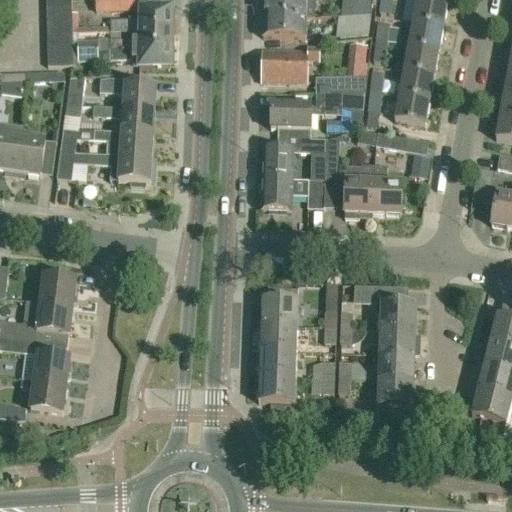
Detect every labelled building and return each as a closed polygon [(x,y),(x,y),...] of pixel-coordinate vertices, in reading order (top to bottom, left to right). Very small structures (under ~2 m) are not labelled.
[(72,9),(71,0),(46,0),(47,9),(72,9)] [(126,1),(97,1),(96,1),(96,17),(136,16),(136,0),(126,1)] [(264,1),(264,21),(293,21),(293,23),(306,24),(306,22),(315,22),(315,2),(324,2),(324,1),(290,0),(290,2),(264,1)] [(393,0),(380,0),(379,17),(391,18),(393,0)] [(352,2),(350,20),(371,18),(372,10),(376,10),(377,2),(352,2)] [(419,2),(414,27),(444,32),(448,8),(419,2)] [(47,9),(47,21),(72,21),(72,9),(47,9)] [(112,31),(112,35),(137,35),(141,35),(176,35),(176,13),(163,13),(161,13),(142,13),(142,16),(142,23),(112,23),(112,31)] [(72,21),(47,21),(48,34),(73,33),(72,21)] [(293,21),(264,21),(264,41),(305,42),(306,24),(293,23),(293,21)] [(378,27),(375,47),(388,48),(390,28),(378,27)] [(414,27),(410,51),(439,57),(444,32),(414,27)] [(48,34),(48,45),(73,45),(73,33),(48,34)] [(176,53),(176,35),(141,35),(141,44),(134,45),(134,43),(111,44),(111,54),(176,53)] [(77,44),(77,55),(78,55),(98,54),(98,44),(77,44)] [(73,45),(48,45),(48,58),(74,57),(73,45)] [(388,48),(375,47),(373,67),(386,68),(388,48)] [(308,51),(308,56),(263,55),(262,87),(307,89),(308,66),(319,66),(320,52),(308,51)] [(410,51),(405,76),(435,81),(439,57),(410,51)] [(111,54),(111,65),(133,65),(133,64),(141,64),(141,72),(176,71),(176,53),(111,54)] [(78,55),(77,55),(77,65),(98,65),(98,54),(78,55)] [(261,56),(252,56),(252,87),(261,87),(261,56)] [(74,57),(48,58),(49,69),(74,68),(74,57)] [(372,76),(370,96),(382,98),(385,78),(372,76)] [(435,81),(405,76),(401,100),(430,105),(435,81)] [(27,88),(26,78),(1,79),(1,89),(27,88)] [(51,78),(26,78),(27,88),(51,88),(51,78)] [(70,83),(68,95),(83,97),(85,82),(70,83)] [(315,99),(316,99),(341,98),(351,98),(351,82),(316,83),(315,99)] [(126,88),(126,85),(110,83),(100,85),(99,98),(124,99),(123,113),(155,116),(157,90),(126,88)] [(511,95),(506,95),(502,119),(511,121),(511,95)] [(382,98),(370,96),(367,116),(380,117),(382,98)] [(311,143),(311,135),(312,135),(312,120),(312,118),(341,119),(341,114),(363,117),(365,98),(351,98),(341,98),(316,99),(316,110),(272,109),(272,134),(278,134),(291,134),(290,142),(311,143)] [(430,105),(401,100),(396,124),(426,130),(430,105)] [(65,120),(80,122),(81,111),(67,109),(65,120)] [(93,112),(93,121),(122,124),(122,137),(153,140),(155,116),(123,113),(93,112)] [(511,121),(502,119),(497,144),(511,146),(511,121)] [(77,146),(78,135),(63,133),(62,144),(77,146)] [(107,160),(137,163),(152,164),(153,140),(122,137),(94,136),(94,146),(108,147),(107,160)] [(408,157),(410,143),(379,138),(377,151),(408,157)] [(0,139),(0,175),(6,176),(6,179),(15,180),(20,142),(0,139)] [(41,181),(46,146),(20,142),(15,180),(25,181),(25,179),(41,181)] [(325,159),(326,144),(311,144),(311,143),(300,142),(299,158),(311,159),(325,159)] [(325,159),(325,183),(338,183),(339,144),(326,144),(325,159)] [(265,153),(264,184),(294,185),(294,158),(294,154),(290,154),(277,154),(265,153)] [(403,156),(400,173),(410,175),(413,158),(403,156)] [(57,183),(72,185),(75,159),(60,157),(57,183)] [(152,164),(137,163),(107,160),(87,159),(86,170),(111,171),(110,185),(132,187),(131,191),(146,192),(146,188),(155,188),(156,174),(151,174),(152,164)] [(511,162),(500,160),(498,173),(511,175),(511,162)] [(420,173),(419,183),(427,184),(430,164),(413,162),(412,172),(420,173)] [(362,186),(347,186),(346,218),(346,224),(361,224),(361,218),(374,219),(376,174),(376,171),(375,171),(363,171),(362,186)] [(376,171),(376,174),(374,219),(403,220),(404,188),(394,188),(388,181),(389,172),(375,171),(376,171)] [(324,213),(325,185),(294,185),(264,184),(263,214),(293,215),(293,200),(309,200),(309,213),(324,213)] [(511,196),(511,200),(498,197),(493,229),(511,232),(511,196)] [(0,271),(0,302),(5,303),(9,273),(0,271)] [(41,308),(73,313),(77,285),(45,281),(41,308)] [(381,335),(417,336),(418,310),(402,310),(403,292),(369,291),(369,310),(382,310),(382,320),(381,335)] [(263,331),(299,332),(300,305),(264,304),(263,331)] [(41,309),(26,306),(21,346),(67,352),(69,341),(73,313),(41,308),(41,309)] [(498,320),(492,346),(511,350),(511,307),(511,308),(507,322),(498,320)] [(325,317),(324,333),(337,334),(337,318),(325,317)] [(340,334),(353,334),(354,318),(341,318),(340,334)] [(299,332),(263,331),(262,357),(298,358),(299,332)] [(337,334),(324,333),(324,349),(336,350),(337,334)] [(340,350),(352,350),(353,334),(340,334),(340,350)] [(381,335),(380,361),(416,362),(416,361),(421,361),(421,347),(416,347),(417,336),(381,335)] [(66,363),(67,352),(21,346),(0,343),(0,356),(19,358),(26,359),(23,385),(67,392),(70,364),(66,363)] [(511,350),(492,346),(492,347),(487,346),(484,358),(489,359),(486,370),(511,376),(511,350)] [(298,358),(262,357),(261,382),(297,383),(298,358)] [(416,362),(380,361),(380,386),(415,388),(416,362)] [(323,383),(335,384),(335,368),(323,368),(323,383)] [(341,369),(341,385),(352,385),(352,369),(341,369)] [(511,376),(486,370),(480,395),(511,403),(511,376)] [(261,382),(260,408),(296,409),(297,383),(261,382)] [(323,383),(322,400),(335,400),(335,384),(323,383)] [(22,385),(21,393),(33,395),(31,415),(63,419),(67,392),(23,385),(22,385)] [(352,385),(341,385),(340,400),(351,400),(352,385)] [(415,388),(380,386),(379,412),(415,413),(415,388)] [(511,403),(480,395),(474,417),(473,421),(508,429),(511,411),(511,403)] [(0,424),(21,427),(22,414),(0,410),(0,424)]
